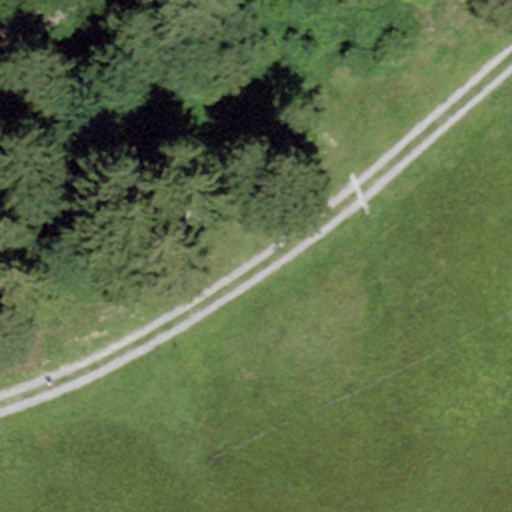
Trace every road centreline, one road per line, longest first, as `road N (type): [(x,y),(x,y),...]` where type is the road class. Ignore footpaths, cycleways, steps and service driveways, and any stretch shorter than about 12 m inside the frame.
road 1 (track): [(511,58),(371,180),(96,368),(0,397)]
road 2 (track): [(0,85),(101,0)]
